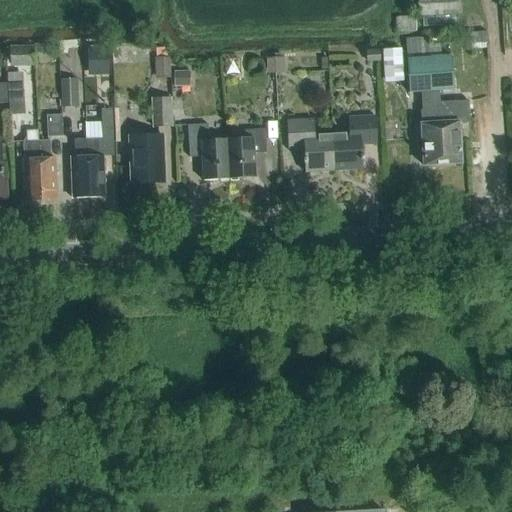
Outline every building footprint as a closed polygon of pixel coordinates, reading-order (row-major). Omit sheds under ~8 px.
[(459,16),(457,0),(418,0),(419,17),(459,16)] [(416,33),(416,18),(396,18),(396,33),(416,33)] [(432,92),(429,58),(428,39),(406,40),(409,94),(432,92)] [(49,44),(35,45),(36,55),(49,54),(49,44)] [(35,67),(35,47),(6,48),(7,65),(10,65),(10,68),(35,67)] [(156,50),(157,58),(154,59),(155,80),(171,79),(170,58),(167,58),(167,49),(156,50)] [(404,81),(402,50),(383,52),(385,83),(404,81)] [(381,63),(380,51),(366,51),(367,63),(381,63)] [(275,55),(275,59),(276,74),(285,74),(284,58),(283,58),(283,54),(275,55)] [(429,58),(432,92),(454,91),(452,66),(480,64),(479,54),(429,58)] [(266,75),(276,74),(275,59),(266,59),(266,75)] [(174,87),(190,87),(190,71),(174,71),(174,87)] [(8,84),(9,104),(10,116),(25,115),(23,83),(21,83),(20,73),(8,74),(8,84)] [(78,80),(60,80),(61,108),(79,108),(78,80)] [(0,104),(9,104),(8,84),(0,84),(0,104)] [(440,103),(440,93),(421,94),(422,111),(421,111),(422,125),(421,125),(424,167),(443,165),(440,103)] [(173,128),(171,98),(152,99),(153,129),(173,128)] [(440,103),(443,165),(462,164),(459,123),(469,123),(468,102),(440,103)] [(101,111),(102,139),(103,143),(114,143),(113,110),(101,111)] [(62,116),(47,116),(47,138),(63,137),(62,116)] [(349,134),(331,135),(333,173),(363,171),(362,147),(377,146),(376,116),(348,117),(349,134)] [(305,174),(333,173),(331,135),(315,136),(314,120),(287,121),(288,151),(304,150),(305,174)] [(228,180),(226,140),(209,141),(208,125),(188,126),(189,158),(202,158),(203,181),(228,180)] [(131,185),(164,184),(163,136),(142,136),(142,130),(131,130),(131,137),(129,137),(131,185)] [(226,140),(228,180),(256,178),(254,155),(266,154),(265,130),(245,131),(245,139),(226,140)] [(39,200),(37,138),(26,139),(23,142),(24,161),(23,161),(24,200),(39,200)] [(37,138),(39,200),(57,199),(55,160),(52,160),(51,141),(39,141),(38,138),(37,138)] [(100,158),(99,143),(99,139),(85,140),(87,199),(105,198),(104,158),(100,158)] [(87,199),(85,140),(74,140),(75,158),(71,158),(72,199),(87,199)]
